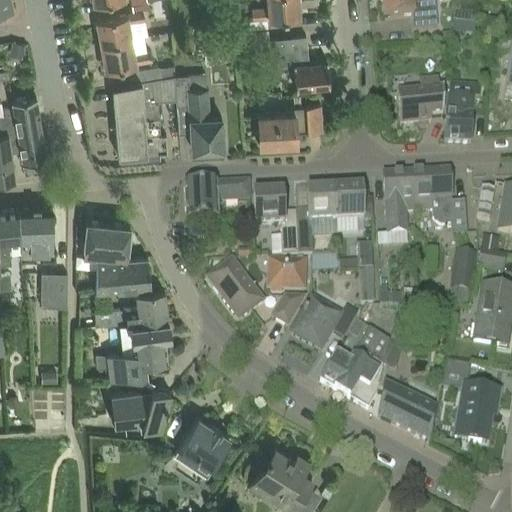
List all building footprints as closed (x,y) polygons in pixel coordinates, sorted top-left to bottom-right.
[(0,0),(0,11),(13,10),(11,0),(0,0)] [(253,18),(280,15),(300,13),(299,0),(266,0),(267,3),(251,5),(253,18)] [(412,0),(379,0),(382,23),(411,20),(412,33),(436,31),(433,6),(413,9),(412,0)] [(143,8),(116,13),(96,16),(101,42),(132,36),(148,34),(145,19),(143,8)] [(474,38),(476,28),(454,24),(452,35),(474,38)] [(268,25),(253,26),(253,27),(238,28),(239,44),(269,41),(271,64),(293,62),(296,87),(330,84),(328,59),(309,60),(306,34),(269,37),(268,25)] [(135,51),(132,36),(101,42),(105,67),(152,58),(151,49),(135,51)] [(13,40),(9,53),(22,57),(26,44),(13,40)] [(511,51),(508,51),(504,84),(501,104),(511,105),(511,51)] [(136,67),(138,80),(162,76),(160,66),(159,63),(136,67)] [(175,63),(160,66),(162,76),(175,73),(175,63)] [(0,77),(2,78),(10,77),(8,69),(0,69),(0,77)] [(177,97),(188,96),(191,128),(192,148),(223,146),(222,112),(209,113),(205,70),(176,73),(177,97)] [(167,150),(166,130),(160,130),(157,98),(177,97),(176,73),(175,73),(162,76),(138,80),(136,80),(112,85),(113,93),(118,154),(167,150)] [(441,120),(441,100),(442,91),(436,91),(435,81),(419,83),(419,94),(395,97),(399,129),(429,126),(429,121),(441,120)] [(469,147),(470,127),(473,127),(474,101),(477,101),(478,88),(448,86),(447,99),(445,99),(443,146),(469,147)] [(47,157),(36,94),(12,98),(13,105),(14,112),(21,149),(23,161),(47,157)] [(258,111),(259,124),(260,144),(297,142),(296,130),(307,130),(307,131),(322,130),(321,103),(293,104),(293,109),(258,111)] [(14,112),(13,105),(1,106),(2,112),(0,112),(0,180),(15,178),(12,150),(21,149),(14,112)] [(223,159),(185,161),(186,171),(223,169),(223,159)] [(447,174),(409,176),(411,204),(412,204),(413,216),(430,214),(431,224),(438,229),(449,229),(449,239),(464,238),(463,205),(449,206),(448,194),(447,174)] [(382,178),(385,238),(407,237),(406,216),(413,216),(412,204),(411,204),(409,176),(382,178)] [(184,223),(204,222),(217,221),(216,207),(249,205),(247,185),(182,188),(184,223)] [(476,210),(474,223),(488,225),(493,193),(480,190),(476,210)] [(511,191),(505,190),(497,234),(511,236),(511,191)] [(362,224),(361,202),(360,191),(333,192),(335,226),(362,224)] [(311,238),(310,227),(335,226),(333,192),(306,194),(307,217),(294,217),(296,257),(310,256),(309,238),(311,238)] [(296,257),(294,217),(294,215),(282,216),(281,195),(252,197),(254,230),(279,229),(279,239),(280,258),(296,257)] [(45,250),(55,250),(53,204),(17,206),(19,237),(25,237),(26,251),(38,251),(38,254),(45,254),(45,250)] [(0,262),(11,261),(11,251),(20,250),(19,237),(17,206),(0,207),(0,262)] [(111,289),(122,288),(119,257),(127,257),(130,224),(129,222),(87,218),(86,226),(85,236),(83,254),(97,255),(96,289),(111,289)] [(76,225),(76,235),(85,236),(86,226),(76,225)] [(477,255),(495,258),(498,240),(480,238),(477,255)] [(357,264),(336,265),(337,274),(358,273),(358,272),(370,272),(370,271),(372,271),(370,246),(356,247),(357,264)] [(251,260),(251,252),(237,252),(237,260),(251,260)] [(471,295),(474,272),(477,256),(454,254),(448,292),(471,295)] [(122,288),(132,287),(151,284),(148,255),(127,257),(119,257),(122,288)] [(474,272),(501,276),(503,260),(495,259),(495,258),(477,255),(477,256),(474,272)] [(336,274),(337,274),(336,265),(336,257),(318,258),(318,275),(336,275),(336,274)] [(237,324),(253,312),(264,304),(232,262),(205,282),(237,324)] [(265,262),(266,294),(269,294),(269,299),(282,299),(282,294),(305,295),(305,263),(265,262)] [(41,304),(47,305),(67,305),(68,271),(48,271),(42,270),(41,304)] [(11,287),(10,272),(0,272),(1,287),(11,287)] [(370,272),(357,273),(358,297),(372,297),(371,272),(370,272)] [(165,288),(145,291),(136,292),(137,305),(95,309),(97,324),(131,322),(131,321),(140,320),(168,316),(165,288)] [(511,294),(480,289),(471,344),(506,350),(511,313),(511,294)] [(287,330),(297,312),(305,299),(283,299),(281,303),(271,321),(287,330)] [(379,299),(379,308),(395,307),(395,299),(379,299)] [(340,320),(309,303),(289,337),(320,354),(331,334),(342,341),(355,319),(344,313),(340,320)] [(110,378),(127,376),(147,374),(145,359),(167,356),(164,334),(171,334),(168,316),(140,320),(131,321),(131,322),(133,338),(136,338),(136,348),(95,353),(97,366),(108,365),(110,378)] [(387,346),(353,326),(319,384),(366,412),(376,395),(382,368),(387,346)] [(403,335),(393,333),(387,346),(400,348),(403,335)] [(445,365),(442,379),(467,383),(470,369),(445,365)] [(41,382),(57,381),(57,369),(41,370),(41,382)] [(114,422),(137,420),(161,426),(171,389),(151,384),(150,387),(110,391),(114,422)] [(428,445),(432,425),(435,409),(383,385),(376,420),(428,445)] [(498,395),(462,389),(453,440),(485,446),(491,412),(495,412),(498,395)] [(19,403),(19,396),(16,393),(11,393),(8,397),(8,403),(11,406),(16,406),(19,403)] [(197,415),(174,450),(207,471),(230,436),(197,415)] [(275,446),(251,484),(293,511),(309,484),(312,480),(300,472),(308,459),(307,459),(304,464),(275,446)]
